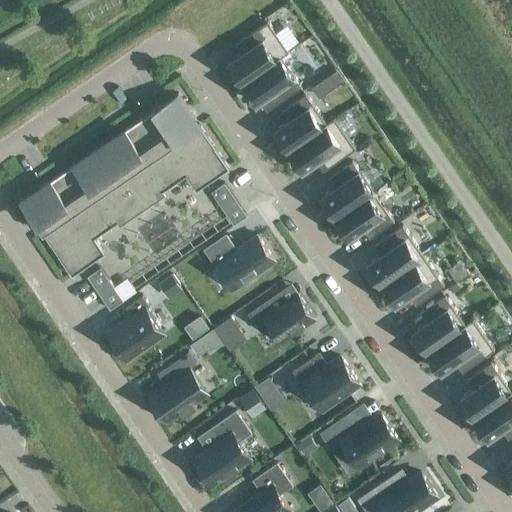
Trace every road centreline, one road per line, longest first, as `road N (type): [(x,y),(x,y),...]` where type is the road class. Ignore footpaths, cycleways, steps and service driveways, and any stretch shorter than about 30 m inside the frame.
road 1 (residential): [(0,154),(153,49),(180,48),(502,511)]
road 2 (residential): [(207,511),(0,210)]
